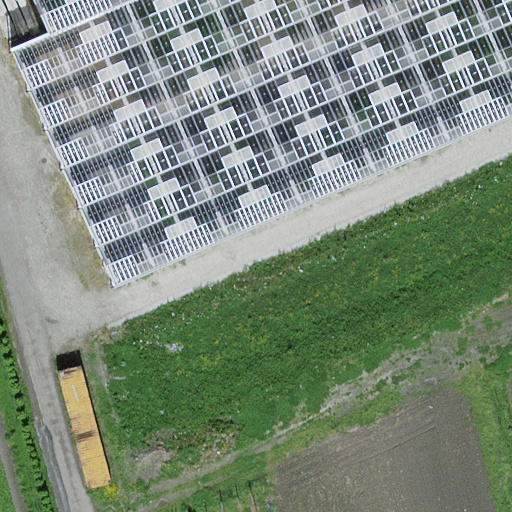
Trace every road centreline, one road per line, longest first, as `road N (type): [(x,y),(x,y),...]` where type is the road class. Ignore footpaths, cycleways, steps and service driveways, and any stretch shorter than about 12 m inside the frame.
road 1 (track): [(44,332),(511,132)]
road 2 (track): [(0,162),(92,511)]
